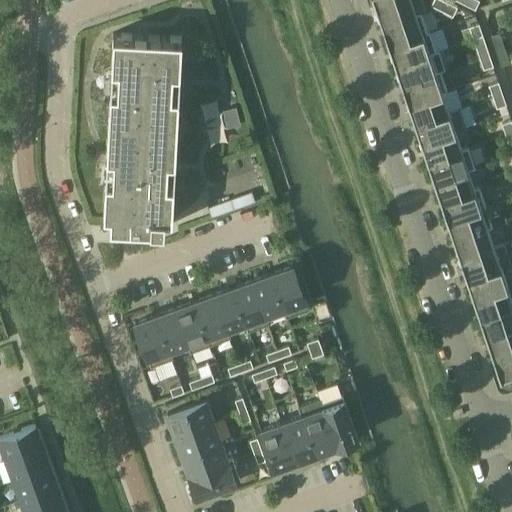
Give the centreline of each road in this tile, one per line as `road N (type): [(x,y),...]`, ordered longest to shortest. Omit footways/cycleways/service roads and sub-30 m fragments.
road 1 (residential): [(339,0),(480,418)]
road 2 (residential): [(94,286),(54,171),(56,24)]
road 3 (residential): [(175,511),(94,286)]
road 4 (residential): [(94,286),(274,220)]
